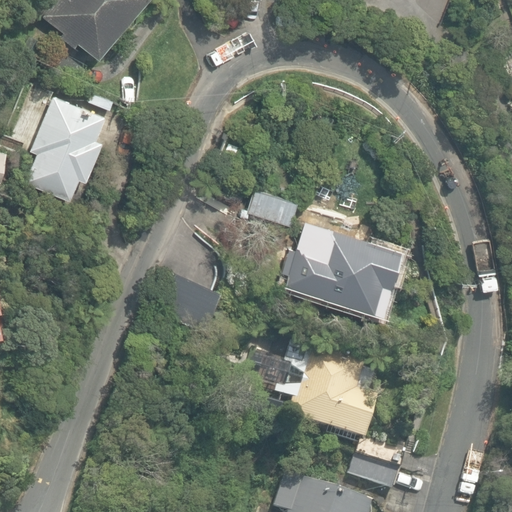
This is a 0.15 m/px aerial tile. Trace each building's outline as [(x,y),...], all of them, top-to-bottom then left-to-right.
[(72,39),(92,56),(137,0),(49,0),(39,14),(59,30),(56,34),(68,44),(72,39)] [(33,155),(21,183),(65,200),(74,178),(80,180),(96,138),(91,136),(100,115),(48,94),(25,152),(33,155)] [(215,156),(236,164),(245,141),(224,133),(215,156)] [(255,215),(285,224),(292,201),(255,189),(252,189),(245,212),(255,215)] [(280,285),(376,315),(397,250),(301,220),(291,251),(285,248),(277,272),(283,274),(280,285)] [(283,416),(360,440),(374,396),(364,393),(371,370),(360,367),(362,361),(304,343),(294,375),(283,372),(276,394),(288,398),(283,416)] [(255,410),(274,416),(277,404),(257,398),(255,410)] [(345,474),(389,489),(402,449),(368,437),(362,457),(350,453),(345,474)] [(282,511),(366,511),(370,501),(281,472),(270,507),(283,511),(282,511)]
